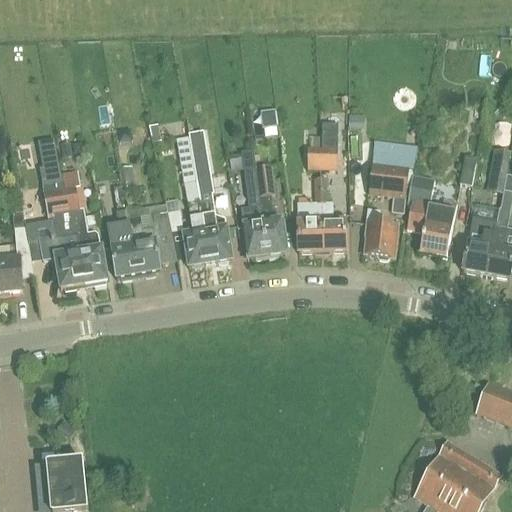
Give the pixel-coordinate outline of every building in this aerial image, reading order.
[(349,119),(349,130),(364,131),(364,119),(349,119)] [(149,129),(153,147),(161,145),(158,127),(149,129)] [(338,174),(338,149),(338,127),(322,127),(322,149),(319,149),(320,174),(338,174)] [(264,137),(254,139),(255,147),(265,146),(264,137)] [(201,138),(189,140),(189,141),(192,163),(194,171),(198,198),(211,196),(206,169),(201,138)] [(308,173),(320,174),(319,148),(318,139),(308,139),(308,173)] [(57,242),(40,245),(43,264),(55,263),(60,293),(64,292),(86,289),(72,214),(78,213),(74,190),(63,192),(60,177),(54,142),(38,145),(42,170),(39,171),(43,196),(47,224),(54,223),(57,242)] [(61,148),(64,161),(72,159),(70,146),(61,148)] [(82,146),(73,148),(75,158),(84,156),(82,146)] [(373,169),(369,198),(394,201),(392,216),(404,217),(409,173),(416,174),(418,152),(375,147),(373,169)] [(471,190),(476,162),(464,160),(459,188),(471,190)] [(192,163),(181,165),(187,199),(190,199),(192,210),(188,211),(193,237),(183,239),(189,272),(192,271),(195,273),(201,272),(202,270),(210,269),(200,209),(198,198),(194,171),(192,163)] [(121,172),(118,172),(121,185),(122,193),(135,191),(132,170),(129,170),(121,172)] [(269,171),(255,173),(258,198),(259,201),(270,199),(273,199),(269,171)] [(255,173),(244,174),(248,202),(259,201),(258,198),(255,173)] [(429,211),(433,183),(412,180),(408,209),(411,210),(407,233),(423,236),(420,257),(446,262),(456,208),(443,205),(441,213),(429,211)] [(315,183),(315,196),(326,196),(325,183),(315,183)] [(121,185),(113,186),(115,204),(123,203),(122,193),(121,185)] [(78,213),(72,214),(86,289),(94,287),(97,289),(103,288),(105,285),(107,285),(102,252),(99,252),(96,238),(94,236),(87,237),(83,212),(87,212),(83,189),(80,189),(74,190),(78,213)] [(494,232),(486,280),(509,284),(511,270),(511,232),(506,232),(511,203),(511,200),(511,196),(503,194),(503,197),(502,201),(500,213),(498,224),(496,224),(494,232)] [(326,208),(326,196),(315,196),(315,208),(297,208),(299,257),(313,257),(313,261),(323,261),(323,257),(321,208),(326,208)] [(270,199),(259,201),(260,209),(268,263),(278,261),(278,259),(287,258),(282,224),(273,225),(270,199)] [(212,207),(200,209),(210,269),(218,267),(220,269),(227,268),(228,266),(232,265),(226,232),(225,222),(215,220),(212,207)] [(333,207),(326,208),(321,208),(323,257),(346,256),(346,225),(344,225),(333,225),(333,207)] [(249,211),(239,212),(242,230),(247,263),(256,262),(256,264),(268,263),(260,209),(249,211)] [(468,247),(463,275),(486,280),(494,232),(496,224),(498,224),(500,213),(475,209),(473,223),(468,247)] [(132,280),(138,279),(129,224),(128,217),(127,210),(116,211),(119,230),(122,251),(112,252),(117,283),(121,282),(124,284),(130,283),(132,280)] [(177,264),(174,242),(173,237),(169,217),(168,212),(128,217),(129,224),(138,279),(144,278),(148,281),(154,279),(155,276),(159,276),(158,268),(177,264)] [(365,258),(365,259),(377,260),(379,263),(387,265),(389,262),(393,262),(393,261),(396,229),(379,227),(380,215),(367,213),(364,242),(368,243),(366,258),(365,258)] [(180,215),(169,217),(173,237),(184,235),(180,215)] [(29,255),(24,229),(13,230),(15,250),(16,256),(29,255)] [(0,265),(0,297),(22,296),(21,283),(20,264),(0,265)] [(477,417),(495,424),(507,394),(489,387),(477,417)] [(511,396),(507,394),(495,424),(510,430),(511,425),(511,396)] [(415,500),(434,511),(445,511),(474,463),(447,446),(415,500)] [(480,511),(501,479),(474,463),(445,511),(480,511)] [(87,511),(83,465),(48,468),(52,511),(87,511)]
